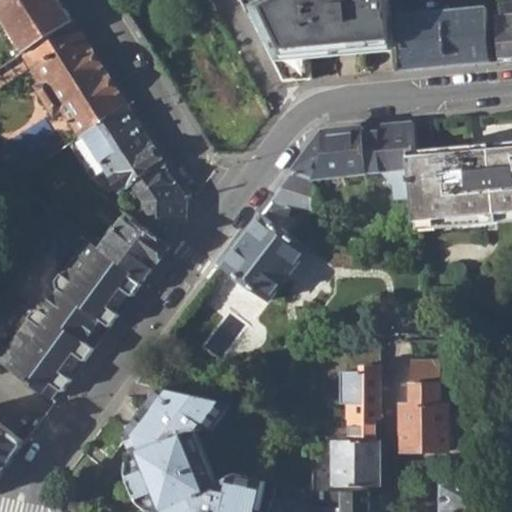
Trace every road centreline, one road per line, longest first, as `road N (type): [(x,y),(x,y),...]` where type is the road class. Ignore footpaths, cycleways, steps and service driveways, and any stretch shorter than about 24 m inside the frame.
road 1 (residential): [(231,211),(26,480),(18,511)]
road 2 (residential): [(231,211),(296,114),(511,89)]
road 3 (residential): [(92,0),(231,211)]
